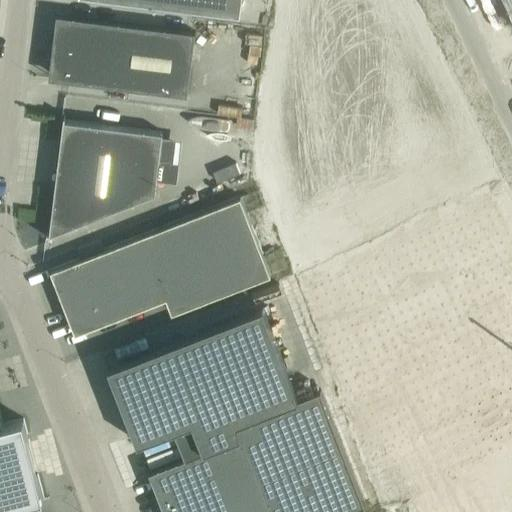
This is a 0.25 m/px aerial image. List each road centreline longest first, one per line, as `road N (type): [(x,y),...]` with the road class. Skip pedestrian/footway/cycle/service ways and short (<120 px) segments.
road 1 (tertiary): [(0,256),(103,511)]
road 2 (unclassified): [(0,164),(20,0)]
road 3 (unclassified): [(511,108),(458,0)]
